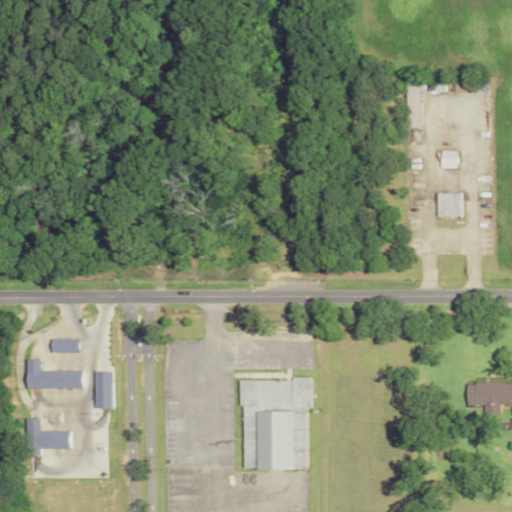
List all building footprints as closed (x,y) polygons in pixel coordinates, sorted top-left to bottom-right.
[(416,81),(403,81),(402,126),(416,127),(416,81)] [(455,192),(433,193),(433,215),(456,215),(455,192)] [(79,353),(80,339),(52,338),(51,352),(79,353)] [(41,359),(27,359),(26,387),(84,389),(84,370),(41,369),(41,359)] [(112,408),(112,371),(95,370),(94,408),(112,408)] [(301,468),(301,408),(306,408),(306,377),(288,376),(288,380),(238,380),(237,468),(301,468)] [(511,404),(511,382),(462,382),(462,405),(479,405),(479,413),(496,414),(496,404),(511,404)] [(41,430),(41,419),(27,419),(28,449),(71,448),(70,430),(41,430)]
